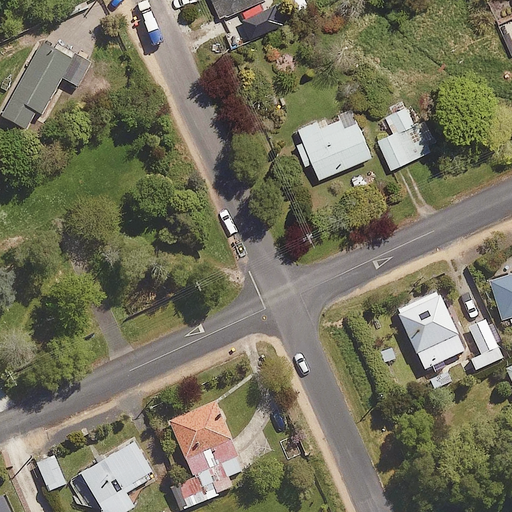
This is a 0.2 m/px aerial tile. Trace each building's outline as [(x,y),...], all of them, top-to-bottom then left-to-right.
[(212,0),(222,20),(264,0),(212,0)] [(249,42),(242,18),(226,22),(232,46),(249,42)] [(70,60),(41,45),(1,119),(26,132),(36,113),(42,117),(62,80),(78,88),(91,65),(73,55),(70,60)] [(415,126),(407,108),(386,118),(394,136),(379,142),(392,170),(437,149),(431,137),(425,122),(415,126)] [(340,117),(341,120),(322,128),(319,122),(300,130),(305,142),(297,145),(307,167),(313,164),(320,180),(372,158),(354,115),(352,112),(340,117)] [(511,316),(511,274),(490,282),(502,319),(511,316)] [(465,349),(437,290),(397,309),(424,368),(465,349)] [(498,346),(485,319),(469,326),(481,354),(498,346)] [(244,469),(215,401),(170,420),(193,477),(171,486),(181,509),(232,487),(227,476),(244,469)] [(68,479),(83,505),(101,508),(103,511),(123,511),(133,506),(125,492),(154,475),(134,441),(68,479)] [(66,482),(53,454),(36,461),(49,490),(66,482)] [(10,511),(4,495),(0,496),(0,511),(10,511)]
